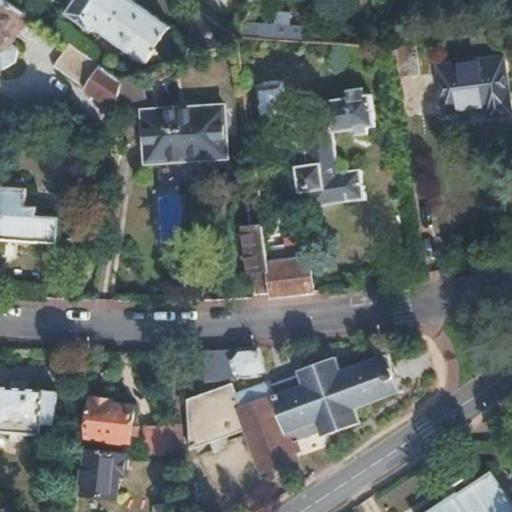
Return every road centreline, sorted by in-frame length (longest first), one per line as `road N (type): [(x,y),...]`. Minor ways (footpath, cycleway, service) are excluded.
road 1 (residential): [(0,322),(357,318),(511,283)]
road 2 (tertiary): [(511,372),(304,511)]
